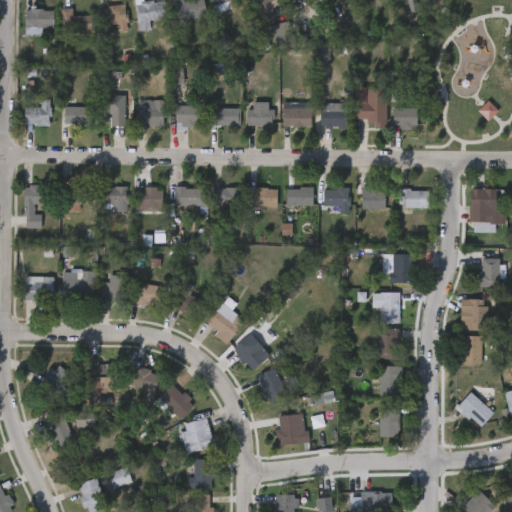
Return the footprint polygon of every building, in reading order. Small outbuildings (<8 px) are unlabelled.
[(165,1),(165,19),(149,19),(149,30),(137,30),(135,0),(142,0),(142,2),(165,1)] [(170,0),(182,0),(183,2),(190,0),(201,0),(206,14),(177,22),(170,0)] [(213,0),(238,0),(240,6),(217,12),(213,0)] [(251,0),(254,9),(279,0),(251,0)] [(116,24),(102,24),(102,6),(125,6),(125,30),(116,30),(116,24)] [(60,9),(72,9),(72,16),(93,16),(93,32),(60,32),(60,9)] [(42,34),(25,34),(25,10),(53,10),(53,28),(42,28),(42,34)] [(295,42),(279,48),(271,27),(287,21),(295,42)] [(110,125),(110,121),(99,121),(98,93),(124,93),(124,125),(110,125)] [(50,100),(50,124),(23,124),(23,107),(40,107),(40,100),(50,100)] [(163,100),(163,127),(137,127),(137,100),(163,100)] [(497,110),(487,120),(477,110),(487,100),(497,110)] [(271,127),(248,127),(248,103),(271,103),(271,127)] [(346,128),(321,128),(321,103),(346,103),(346,128)] [(91,106),(91,125),(63,125),(63,106),(91,106)] [(175,106),(197,106),(197,127),(175,127),(175,106)] [(240,108),(240,127),(214,127),(214,108),(240,108)] [(393,108),(416,108),(416,127),(393,127),(393,108)] [(281,127),(281,109),(311,109),(311,127),(281,127)] [(357,110),(378,110),(378,129),(357,129),(357,110)] [(23,228),(24,185),(52,185),(52,204),(34,203),(34,214),(41,214),(41,228),(23,228)] [(91,185),(91,204),(63,204),(63,185),(91,185)] [(116,211),(116,203),(102,203),(102,187),(127,187),(127,211),(116,211)] [(162,187),(162,207),(138,207),(138,187),(162,187)] [(360,209),(360,187),(384,187),(384,209),(360,209)] [(202,205),(174,205),(174,188),(202,188),(202,205)] [(238,188),(238,205),(212,205),(212,188),(238,188)] [(273,188),(273,207),(248,207),(248,188),(273,188)] [(285,188),(313,188),(313,205),(285,205),(285,188)] [(322,207),(322,188),(348,188),(348,207),(322,207)] [(495,189),(495,215),(471,215),(471,189),(495,189)] [(400,208),(400,190),(428,190),(428,208),(400,208)] [(392,282),(392,254),(412,254),(412,282),(392,282)] [(479,287),(479,254),(500,254),(500,287),(479,287)] [(61,301),(61,271),(78,271),(92,271),(92,301),(61,301)] [(127,275),(126,301),(101,301),(101,282),(108,283),(109,275),(127,275)] [(25,301),(25,277),(53,277),(53,301),(25,301)] [(168,307),(181,280),(196,287),(192,296),(199,300),(191,318),(168,307)] [(129,301),(132,281),(161,287),(157,307),(129,301)] [(399,322),(379,322),(379,292),(399,292),(399,322)] [(229,308),(244,322),(227,341),(205,321),(227,298),(233,304),(229,308)] [(465,330),(465,299),(487,299),(487,330),(465,330)] [(396,329),(396,359),(376,359),(376,329),(396,329)] [(247,335),(266,357),(251,370),(232,348),(247,335)] [(481,336),(481,363),(459,363),(459,336),(481,336)] [(55,395),(43,376),(61,365),(73,384),(55,395)] [(124,392),(133,366),(159,374),(151,400),(124,392)] [(379,396),(379,366),(399,366),(399,396),(379,396)] [(256,375),(273,367),(286,394),(269,403),(256,375)] [(92,388),(92,375),(113,375),(113,388),(92,388)] [(158,397),(172,383),(194,405),(180,419),(158,397)] [(511,389),(511,417),(509,418),(503,392),(511,389)] [(479,428),(455,407),(468,391),(492,412),(479,428)] [(379,407),(397,407),(397,435),(379,435),(379,407)] [(94,427),(76,429),(74,412),(91,410),(94,427)] [(44,419),(62,413),(72,442),(54,448),(44,419)] [(303,431),(303,444),(278,444),(278,415),(295,415),(295,431),(303,431)] [(185,431),(183,423),(205,418),(212,447),(184,454),(179,433),(185,431)] [(97,468),(68,479),(61,459),(89,448),(97,468)] [(191,459),(212,459),(212,488),(191,488),(191,459)] [(131,483),(112,489),(107,474),(126,468),(131,483)] [(105,507),(89,511),(85,511),(77,484),(96,478),(105,507)] [(0,511),(0,483),(1,483),(14,511),(11,511),(0,511)] [(493,505),(486,511),(460,511),(458,509),(478,490),(493,505)] [(390,492),(390,509),(359,509),(359,492),(390,492)] [(297,511),(273,511),(273,494),(297,494),(297,511)] [(316,509),(316,497),(330,497),(330,509),(316,509)]
